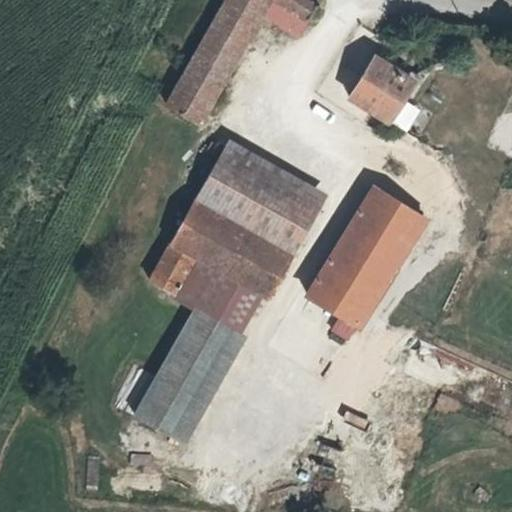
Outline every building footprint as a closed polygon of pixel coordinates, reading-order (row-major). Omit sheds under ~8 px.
[(220,138),(291,16),(327,38),(336,23),(299,0),(248,0),(206,72),(180,116),(220,138)] [(428,97),(386,72),(362,112),(404,136),(428,97)] [(241,157),(207,217),(299,270),(332,210),(241,157)] [(438,235),(391,206),(326,310),(373,340),(438,235)] [(207,217),(176,270),(216,294),(269,325),(299,270),(207,217)] [(216,294),(176,270),(160,296),(201,320),(216,294)] [(183,451),(242,349),(202,325),(144,427),(183,451)] [(133,364),(113,404),(127,411),(148,372),(133,364)]
